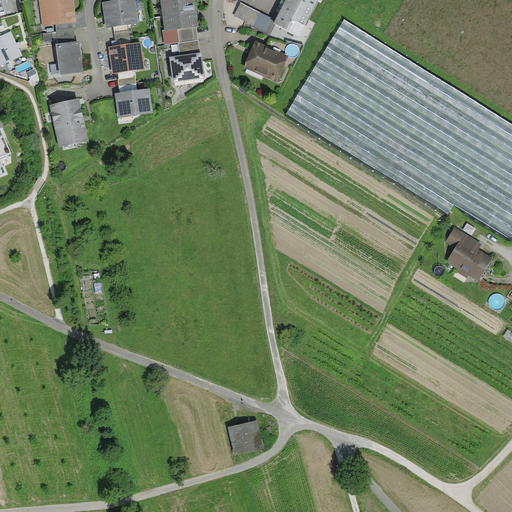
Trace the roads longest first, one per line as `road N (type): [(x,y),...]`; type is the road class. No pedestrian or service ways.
road 1 (track): [(223,77),(287,414)]
road 2 (track): [(287,414),(61,329),(0,297)]
road 3 (track): [(287,414),(281,443),(236,470),(124,501),(14,511)]
road 4 (track): [(0,211),(29,200),(47,168),(32,98),(0,77)]
road 5 (track): [(477,511),(400,460),(335,435)]
road 6 (track): [(61,329),(29,200)]
